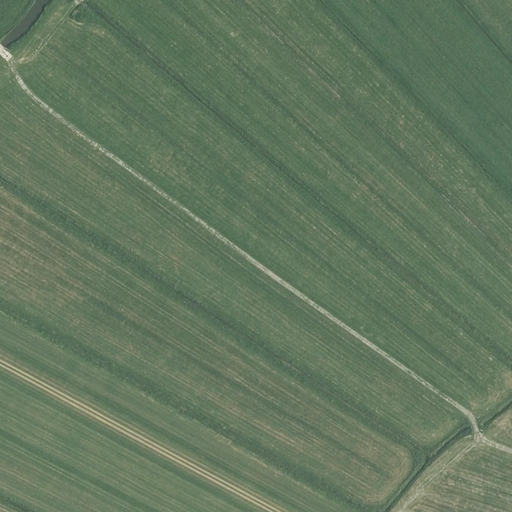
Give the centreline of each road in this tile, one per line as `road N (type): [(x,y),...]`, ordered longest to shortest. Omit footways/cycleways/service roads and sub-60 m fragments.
road 1 (track): [(511,451),(479,438),(467,412),(37,100),(3,52)]
road 2 (track): [(281,511),(0,354)]
road 3 (track): [(80,0),(0,97)]
